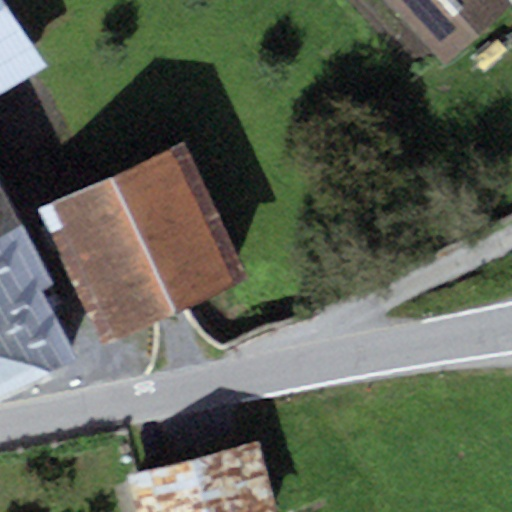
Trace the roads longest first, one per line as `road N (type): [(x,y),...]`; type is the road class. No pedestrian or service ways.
road 1 (residential): [(511,247),(222,384)]
road 2 (tertiary): [(511,327),(222,384)]
road 3 (tertiary): [(222,384),(0,425)]
